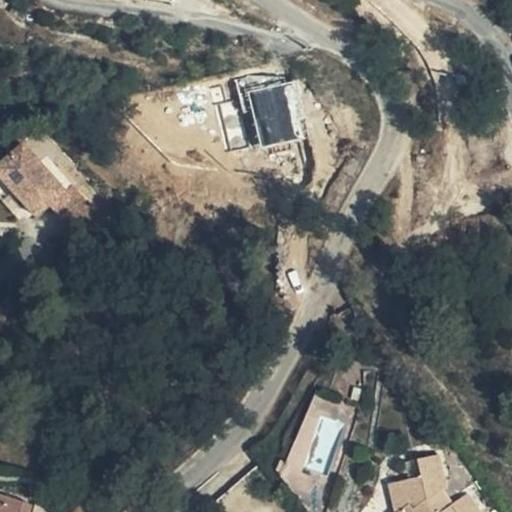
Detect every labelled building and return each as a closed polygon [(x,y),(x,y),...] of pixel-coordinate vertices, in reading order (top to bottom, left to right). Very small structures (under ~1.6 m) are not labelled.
[(56,134),(49,139),(63,158),(70,153),(56,134)] [(3,139),(0,153),(26,157),(64,206),(79,195),(94,183),(70,153),(63,158),(49,139),(41,145),(34,137),(3,139)] [(94,183),(79,195),(96,218),(120,199),(102,177),(94,183)] [(31,232),(19,214),(0,226),(0,250),(1,253),(31,232)] [(409,509),(404,511),(498,511),(481,488),(466,499),(456,483),(460,482),(457,450),(422,454),(425,473),(404,476),(409,509)] [(0,511),(26,511),(28,507),(0,497),(0,511)]
